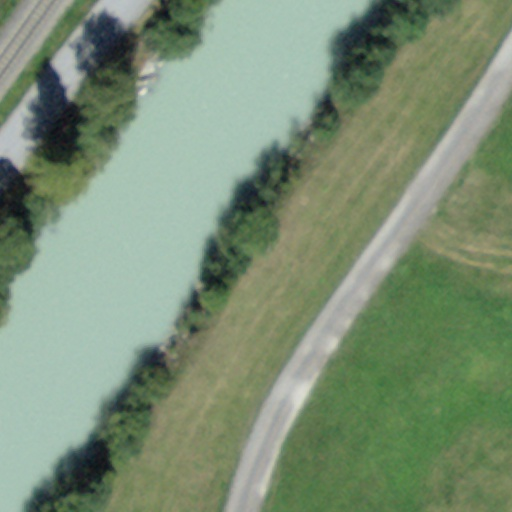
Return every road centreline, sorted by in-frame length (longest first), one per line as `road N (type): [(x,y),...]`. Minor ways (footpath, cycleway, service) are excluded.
road 1 (track): [(511,62),(299,363),(236,511)]
road 2 (unclassified): [(124,0),(0,169)]
